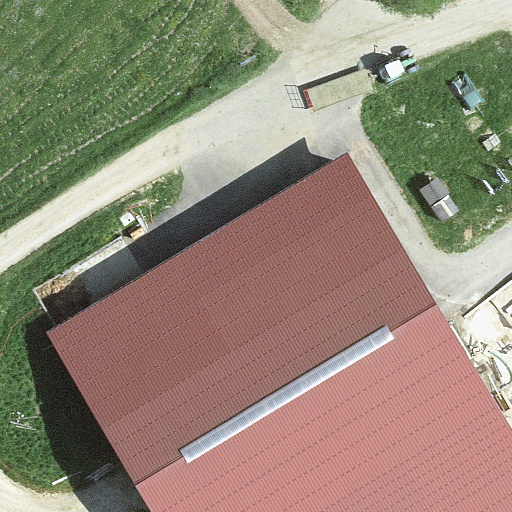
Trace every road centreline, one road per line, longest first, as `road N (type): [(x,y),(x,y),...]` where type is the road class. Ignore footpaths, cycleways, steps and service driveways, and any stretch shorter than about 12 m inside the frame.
road 1 (track): [(327,64),(166,145),(0,259)]
road 2 (unclassified): [(511,6),(327,64)]
